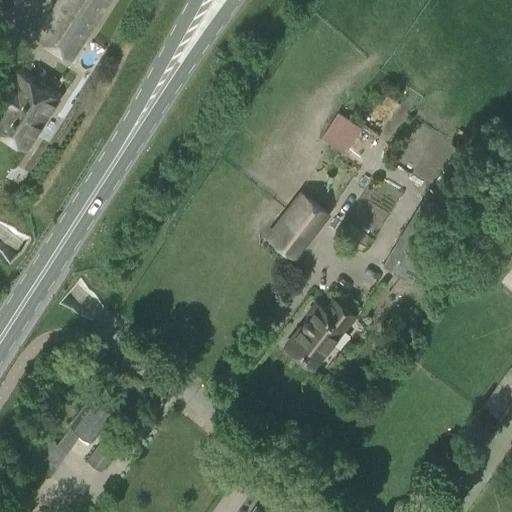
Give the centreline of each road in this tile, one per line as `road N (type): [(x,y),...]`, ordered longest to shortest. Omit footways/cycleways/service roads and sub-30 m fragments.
road 1 (unclassified): [(324,511),(98,316)]
road 2 (primary): [(0,339),(150,106)]
road 3 (primary): [(150,106),(235,0)]
